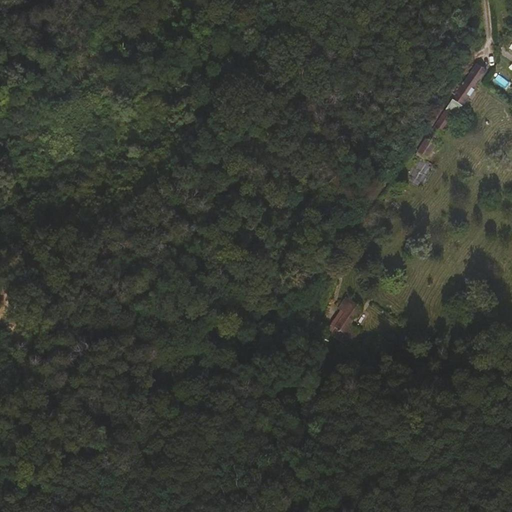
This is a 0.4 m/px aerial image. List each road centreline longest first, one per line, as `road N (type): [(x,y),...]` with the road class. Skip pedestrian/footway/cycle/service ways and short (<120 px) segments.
road 1 (track): [(35,511),(40,391),(0,274)]
road 2 (track): [(0,300),(74,266),(135,178)]
